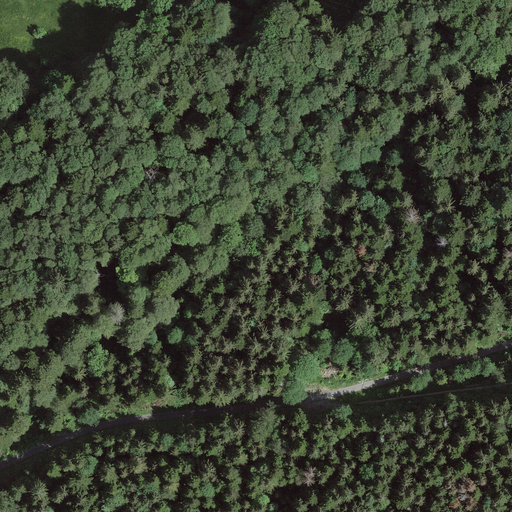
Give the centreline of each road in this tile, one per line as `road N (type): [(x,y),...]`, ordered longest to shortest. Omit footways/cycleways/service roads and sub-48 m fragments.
road 1 (unclassified): [(511,345),(310,402),(119,423),(0,468)]
road 2 (track): [(511,385),(352,407),(310,402)]
